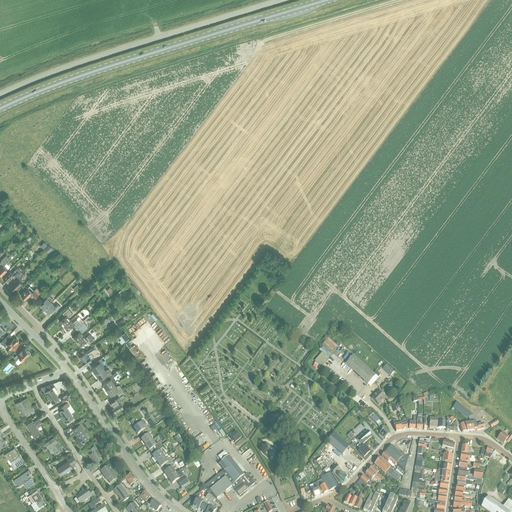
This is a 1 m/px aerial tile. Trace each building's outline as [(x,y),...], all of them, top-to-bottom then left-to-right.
[(4,261),(5,260),(8,257),(6,255),(0,260),(0,255),(1,254),(0,252),(0,263),(1,265),(4,261)] [(4,261),(1,265),(2,266),(0,267),(0,275),(1,276),(8,269),(4,265),(7,262),(5,260),(4,261)] [(64,272),(66,270),(62,266),(60,268),(56,272),(60,276),(65,272),(64,272)] [(5,280),(7,282),(11,277),(12,278),(12,277),(14,279),(15,277),(21,271),(18,267),(12,273),(9,271),(2,277),(3,278),(2,278),(5,280)] [(14,283),(11,286),(12,287),(12,288),(13,289),(14,289),(15,290),(22,283),(20,281),(21,281),(22,279),(21,278),(24,274),(21,271),(15,277),(17,279),(13,282),(14,283)] [(38,294),(40,292),(36,288),(34,290),(34,291),(29,286),(27,288),(24,285),(22,288),(25,291),(21,294),(21,295),(21,296),(22,297),(23,297),(26,299),(30,295),(34,298),(38,294)] [(124,288),(118,292),(121,296),(127,292),(124,288)] [(54,300),(47,293),(43,298),(45,300),(42,303),(43,303),(41,305),(45,309),(51,303),(54,300)] [(56,311),(60,307),(58,304),(55,307),(51,303),(45,309),(48,313),(50,311),(51,312),(54,309),(56,311)] [(63,326),(70,320),(68,317),(72,314),(68,309),(62,313),(65,316),(59,321),(63,326)] [(72,322),(70,320),(63,326),(67,331),(73,326),(76,329),(81,324),(84,322),(81,319),(78,321),(76,319),(72,322)] [(78,332),(72,337),(76,341),(84,335),(82,333),(86,329),(83,327),(86,324),(84,322),(81,324),(76,329),(78,332)] [(124,333),(120,335),(125,342),(129,339),(126,336),(125,335),(125,334),(124,333)] [(9,334),(1,342),(6,346),(7,345),(10,348),(7,351),(9,354),(19,344),(17,342),(17,341),(18,340),(15,338),(14,339),(14,338),(13,339),(13,338),(9,335),(10,335),(9,334)] [(86,338),(84,335),(76,341),(80,346),(86,341),(89,344),(94,339),(90,334),(86,338)] [(17,354),(14,358),(16,360),(18,359),(21,362),(23,360),(23,361),(31,354),(26,348),(25,349),(24,348),(23,349),(20,347),(15,352),(17,354)] [(93,347),(79,357),(81,361),(84,365),(91,360),(88,355),(90,353),(95,349),(93,347)] [(328,358),(322,353),(314,361),(321,367),(328,358)] [(353,356),(346,364),(370,387),(373,383),(378,378),(376,376),(353,356)] [(101,370),(104,368),(102,366),(104,363),(101,358),(96,362),(97,364),(92,368),(93,370),(92,370),(95,374),(101,370)] [(381,367),(390,376),(394,373),(384,364),(381,367)] [(101,370),(95,374),(97,378),(98,377),(99,379),(105,376),(107,378),(112,374),(108,369),(105,370),(104,368),(101,370)] [(112,374),(107,378),(108,380),(103,384),(104,386),(103,387),(106,390),(115,384),(113,383),(115,380),(114,377),(117,375),(115,373),(112,375),(112,374)] [(400,379),(398,383),(405,387),(407,383),(400,379)] [(115,384),(106,390),(108,394),(109,393),(111,396),(116,392),(118,394),(123,391),(119,385),(116,386),(115,384)] [(49,385),(42,388),(45,391),(52,403),(59,399),(52,388),(51,388),(49,385)] [(380,390),(372,399),(379,405),(385,398),(382,396),(384,393),(380,390)] [(123,391),(118,394),(119,397),(110,403),(113,407),(113,408),(112,409),(114,411),(115,411),(123,406),(119,401),(125,397),(123,394),(124,394),(123,391)] [(68,392),(60,397),(62,402),(71,396),(68,392)] [(20,401),(16,403),(22,415),(26,413),(25,412),(28,410),(28,412),(32,410),(27,398),(23,400),(23,401),(20,402),(20,401)] [(457,402),(453,407),(465,418),(468,418),(470,423),(470,424),(473,431),(479,430),(478,430),(477,425),(476,425),(472,415),(469,412),(466,410),(457,402)] [(62,411),(60,412),(63,418),(61,419),(64,423),(66,422),(73,418),(66,408),(69,406),(67,403),(60,408),(62,410),(62,411)] [(476,425),(478,430),(483,429),(485,428),(482,423),(481,421),(480,419),(477,412),(474,413),(478,420),(479,420),(479,421),(476,422),(477,425),(476,425)] [(375,414),(370,418),(374,423),(379,419),(375,414)] [(430,419),(429,428),(437,429),(437,421),(437,419),(442,419),(442,417),(434,416),(434,419),(430,419)] [(446,429),(446,431),(453,432),(453,431),(456,432),(456,427),(454,425),(454,427),(450,427),(450,426),(453,423),(452,423),(449,420),(449,417),(447,417),(446,422),(446,429)] [(40,433),(36,426),(41,423),(39,419),(34,423),(32,421),(26,425),(34,437),(40,433)] [(437,421),(437,429),(446,429),(446,422),(441,422),(442,419),(437,419),(437,421)] [(133,420),(130,423),(134,429),(133,429),(137,435),(142,432),(144,434),(149,430),(145,425),(143,421),(140,423),(141,424),(137,426),(133,420)] [(402,431),(400,425),(400,423),(397,424),(396,420),(392,420),(394,427),(395,432),(402,431)] [(456,421),(454,423),(457,426),(459,425),(462,432),(462,433),(467,432),(464,424),(460,425),(456,421)] [(470,423),(464,424),(467,432),(473,431),(470,424),(470,423)] [(384,439),(389,434),(380,424),(377,427),(381,431),(379,433),(384,439)] [(83,441),(88,438),(79,425),(72,429),(77,437),(75,439),(79,446),(84,442),(83,441)] [(149,430),(144,434),(145,437),(141,440),(145,445),(152,440),(148,435),(151,433),(149,430)] [(356,440),(359,444),(360,444),(361,445),(372,436),(368,432),(367,431),(364,433),(362,436),(356,440)] [(236,447),(245,441),(239,432),(229,438),(236,447)] [(511,433),(508,437),(502,432),(497,439),(503,444),(505,441),(508,443),(511,438),(511,433)] [(342,455),(349,446),(334,433),(327,442),(342,455)] [(56,453),(62,449),(56,441),(57,441),(54,437),(45,443),(48,447),(50,445),(56,453)] [(420,442),(418,447),(428,449),(429,444),(430,440),(424,439),(420,439),(420,442)] [(156,446),(152,440),(145,445),(149,451),(153,448),(155,451),(161,447),(159,444),(156,446)] [(453,451),(454,444),(443,441),(442,447),(447,448),(447,449),(453,451)] [(360,444),(359,444),(356,446),(359,450),(358,451),(364,457),(370,452),(364,446),(363,447),(361,445),(360,444)] [(408,457),(403,456),(393,447),(391,445),(385,453),(394,462),(396,464),(404,471),(408,457)] [(95,463),(101,459),(95,450),(96,449),(94,446),(88,449),(90,452),(89,453),(95,463)] [(468,447),(462,446),(461,453),(470,455),(471,447),(468,447)] [(167,455),(164,451),(161,447),(155,451),(157,453),(153,456),(157,462),(164,457),(167,455)] [(13,469),(23,462),(19,456),(14,448),(4,455),(7,460),(9,458),(13,465),(11,466),(13,469)] [(484,457),(489,459),(490,458),(492,455),(495,451),(493,450),(487,448),(485,452),(484,457)] [(224,452),(218,457),(222,461),(228,456),(226,454),(224,452)] [(444,452),(442,462),(451,463),(453,455),(447,454),(447,452),(444,452)] [(394,462),(385,453),(381,457),(387,462),(389,460),(394,465),(396,464),(394,462)] [(470,455),(461,453),(460,461),(469,462),(469,459),(474,460),(474,455),(470,455)] [(498,454),(494,458),(500,463),(503,459),(498,454)] [(67,461),(57,468),(61,475),(72,467),(71,465),(76,461),(72,456),(66,460),(67,461)] [(228,457),(219,464),(218,465),(224,471),(205,486),(206,487),(209,491),(216,499),(232,486),(235,491),(239,496),(255,483),(246,473),(244,475),(228,456),(228,457)] [(165,459),(164,457),(157,462),(161,468),(165,464),(167,467),(172,463),(169,458),(165,459)] [(396,482),(400,477),(390,468),(380,458),(374,465),(384,474),(386,473),(396,482)] [(439,461),(439,464),(443,465),(442,471),(450,473),(451,463),(442,462),(439,461)] [(502,474),(509,465),(505,462),(498,471),(502,474)] [(172,463),(167,467),(168,469),(164,472),(168,478),(175,473),(172,468),(174,466),(172,463)] [(109,484),(117,479),(109,466),(101,471),(109,484)] [(292,474),(299,469),(297,466),(290,471),(292,474)] [(347,477),(344,473),(336,466),(330,471),(331,471),(334,476),(338,472),(345,479),(347,477)] [(404,472),(398,466),(396,469),(403,475),(404,472)] [(372,467),(368,471),(375,477),(383,482),(384,482),(386,480),(379,476),(376,475),(378,473),(372,467)] [(28,475),(29,474),(31,473),(29,470),(17,478),(13,480),(17,486),(21,484),(24,481),(29,488),(35,484),(31,477),(30,478),(28,475)] [(458,470),(457,476),(481,480),(483,472),(474,471),(473,476),(467,475),(468,472),(466,471),(458,470)] [(331,471),(330,472),(331,474),(338,487),(343,484),(334,476),(331,471)] [(375,477),(368,471),(365,474),(371,480),(373,478),(382,484),(383,482),(375,477)] [(175,473),(168,478),(172,484),(176,481),(181,487),(188,482),(184,476),(179,479),(175,473)] [(134,481),(136,480),(131,474),(121,481),(122,483),(126,480),(130,485),(134,482),(134,481)] [(325,476),(321,479),(322,480),(328,492),(338,487),(331,474),(325,476)] [(364,476),(360,479),(366,485),(372,488),(373,485),(369,483),(368,484),(367,483),(369,481),(364,476)] [(366,485),(360,479),(356,484),(362,490),(364,488),(370,491),(372,488),(366,485)] [(322,480),(317,483),(323,494),(324,494),(328,492),(322,480)] [(314,490),(311,491),(314,498),(323,494),(317,483),(312,485),(314,490)] [(123,502),(129,498),(120,485),(114,490),(123,502)] [(371,511),(380,493),(379,493),(381,490),(377,488),(374,495),(370,493),(363,510),(366,511),(371,511)] [(76,498),(74,499),(77,504),(79,503),(80,504),(90,497),(91,498),(95,496),(91,490),(88,492),(87,490),(76,497),(76,498)] [(348,505),(352,497),(353,494),(356,491),(354,490),(352,493),(350,497),(347,495),(344,503),(348,505)] [(145,502),(151,497),(145,491),(137,499),(139,502),(142,499),(145,502)] [(35,511),(39,510),(46,505),(43,501),(42,501),(37,493),(28,498),(33,505),(31,506),(35,511)] [(355,498),(352,497),(348,505),(354,507),(357,500),(359,496),(359,497),(360,494),(358,493),(356,497),(355,497),(355,498)] [(198,497),(192,507),(196,509),(196,508),(198,509),(199,508),(202,511),(201,511),(211,496),(208,494),(205,498),(202,496),(201,499),(198,497)] [(360,501),(357,500),(354,507),(359,509),(365,496),(363,495),(360,501)] [(386,504),(394,508),(398,499),(394,497),(390,495),(386,504)] [(211,496),(201,511),(202,511),(204,511),(214,511),(216,509),(213,507),(215,504),(212,503),(215,499),(211,497),(212,496),(211,496)] [(156,511),(161,506),(152,498),(148,503),(148,504),(149,505),(152,507),(152,508),(156,511)] [(488,498),(482,508),(487,511),(510,511),(511,511),(511,502),(509,500),(506,503),(503,508),(488,498)] [(98,499),(88,506),(91,511),(106,511),(102,505),(99,508),(97,508),(96,506),(101,503),(98,499)] [(428,501),(428,504),(433,504),(432,507),(430,506),(429,508),(434,510),(436,510),(444,511),(445,503),(428,501)] [(410,511),(413,506),(404,502),(399,511),(410,511)] [(129,511),(140,511),(134,503),(126,509),(128,511),(129,511),(130,511),(129,511)]
